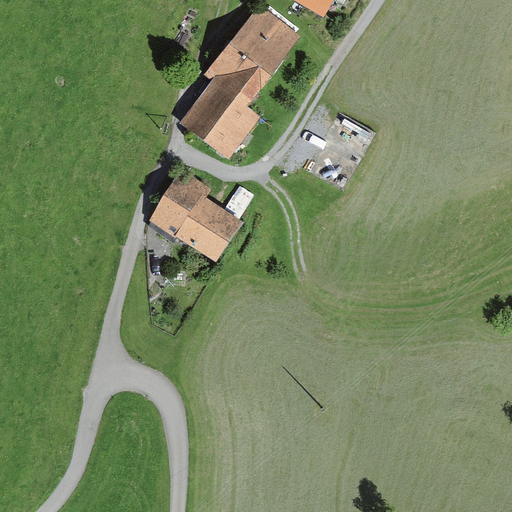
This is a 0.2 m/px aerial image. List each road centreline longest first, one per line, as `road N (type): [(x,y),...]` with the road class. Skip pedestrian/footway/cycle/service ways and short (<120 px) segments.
road 1 (track): [(511,282),(408,311),(354,310),(314,297),(293,256),(287,213),(260,176)]
road 2 (track): [(104,370),(163,393),(178,463),(178,511)]
